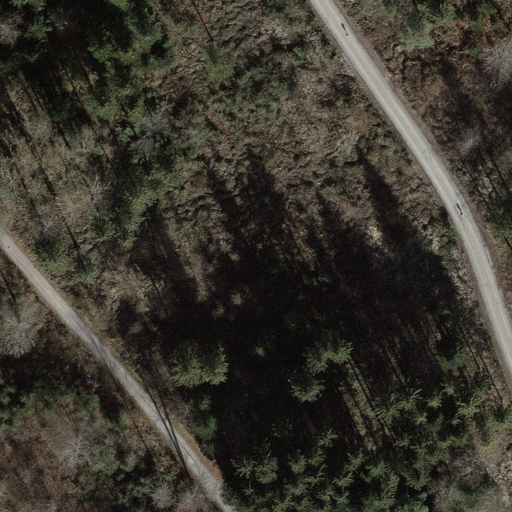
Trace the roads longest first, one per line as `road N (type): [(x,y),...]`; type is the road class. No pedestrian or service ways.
road 1 (track): [(511,309),(489,240),(333,0)]
road 2 (track): [(233,511),(0,240)]
